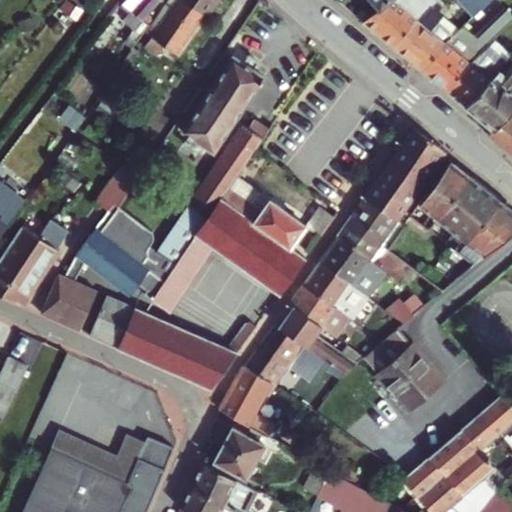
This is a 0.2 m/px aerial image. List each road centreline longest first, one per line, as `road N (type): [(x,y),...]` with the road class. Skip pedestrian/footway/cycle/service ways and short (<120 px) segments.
road 1 (residential): [(160,511),(195,428),(190,396),(0,307)]
road 2 (tertiary): [(511,181),(290,0)]
